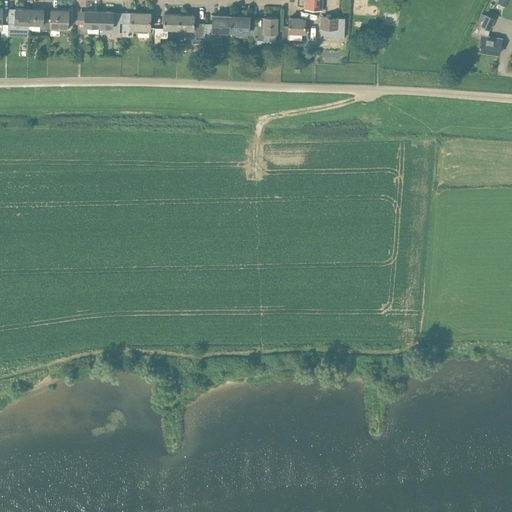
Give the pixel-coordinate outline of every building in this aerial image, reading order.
[(322,0),(305,0),(304,8),(322,9),(322,0)] [(8,24),(7,36),(8,36),(8,29),(29,30),(30,9),(28,8),(15,8),(15,12),(8,12),(8,24)] [(30,9),(29,30),(50,31),(50,26),(50,19),(43,19),(43,9),(30,9)] [(50,19),(50,26),(69,27),(69,10),(50,9),(50,19)] [(99,26),(99,11),(85,11),(85,20),(77,20),(77,33),(87,33),(87,26),(98,26),(99,26)] [(122,22),(113,22),(113,12),(99,11),(99,26),(98,26),(98,33),(119,33),(120,22),(122,22)] [(150,29),(150,12),(131,12),(130,23),(122,22),(122,36),(133,36),(133,31),(139,32),(139,34),(140,35),(149,36),(150,35),(150,29)] [(178,29),(179,14),(164,13),(163,28),(155,28),(154,37),(155,37),(155,43),(160,44),(160,37),(167,38),(167,28),(178,29)] [(501,38),(487,36),(489,30),(490,30),(495,18),(485,13),(479,25),(480,26),(476,34),(482,35),(481,40),(480,40),(479,50),(499,53),(500,43),(501,38)] [(179,14),(178,29),(189,29),(189,38),(203,39),(204,23),(196,23),(196,29),(193,29),(194,14),(179,14)] [(204,23),(203,39),(213,39),(213,31),(230,31),(230,15),(213,14),(212,23),(204,23)] [(257,44),(257,25),(249,24),(249,16),(230,15),(230,31),(248,32),(248,39),(252,39),(252,47),(257,48),(257,44)] [(344,37),(344,17),(338,17),(338,16),(321,16),(321,19),(319,19),(319,24),(320,24),(320,28),(321,28),(320,37),(336,37),(344,37)] [(263,25),(257,25),(257,44),(263,44),(263,41),(276,41),(276,32),(277,32),(277,17),(264,17),(263,25)] [(289,18),(288,26),(283,26),(282,42),(301,43),(301,39),(308,39),(308,29),(305,29),(305,18),(289,18)]
